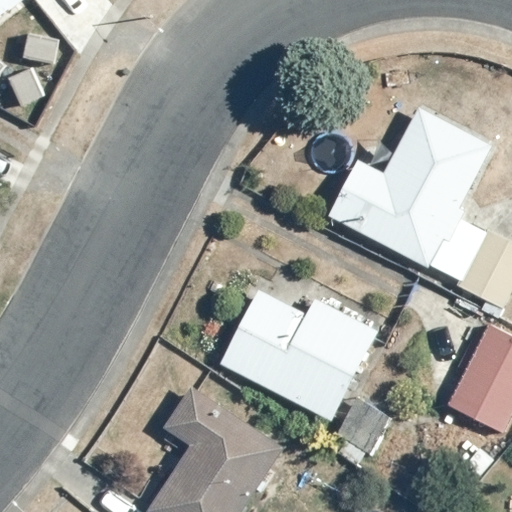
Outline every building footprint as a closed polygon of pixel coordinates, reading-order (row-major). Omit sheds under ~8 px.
[(0,0),(0,24),(27,5),(23,0),(0,0)] [(496,149),(422,110),(388,175),(361,161),(332,216),(507,308),(511,297),(511,243),(461,216),(496,149)] [(309,315),(260,290),(222,363),(336,421),(382,332),(317,299),(309,315)] [(511,420),(511,334),(488,323),(450,406),(507,432),(511,420)] [(244,511),(290,452),(200,383),(169,425),(197,446),(150,509),(154,511),(244,511)]
